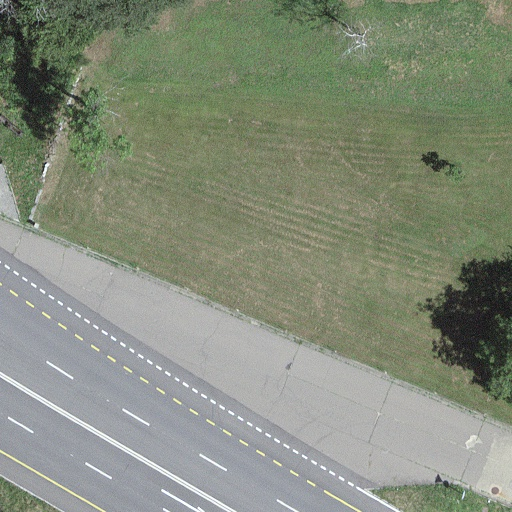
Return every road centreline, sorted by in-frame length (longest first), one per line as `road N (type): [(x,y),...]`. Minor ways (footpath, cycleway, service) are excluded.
road 1 (unclassified): [(511,472),(375,415),(131,338),(0,313)]
road 2 (primary): [(0,376),(230,511)]
